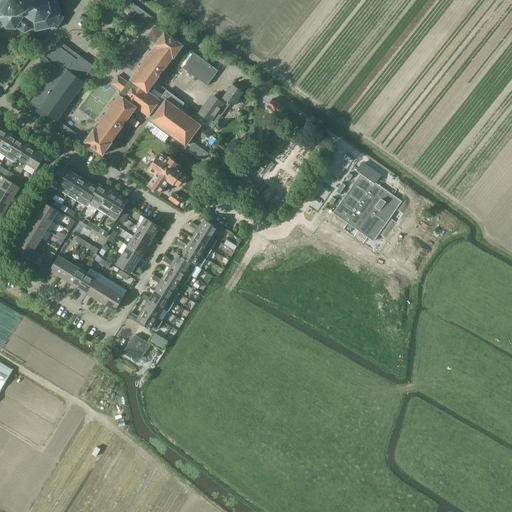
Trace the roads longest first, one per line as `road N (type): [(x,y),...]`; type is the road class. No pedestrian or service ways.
road 1 (residential): [(1,105),(54,139),(63,156),(92,173),(106,171),(180,218),(110,331),(0,262)]
road 2 (residential): [(357,152),(133,0)]
road 3 (residential): [(1,105),(84,0)]
